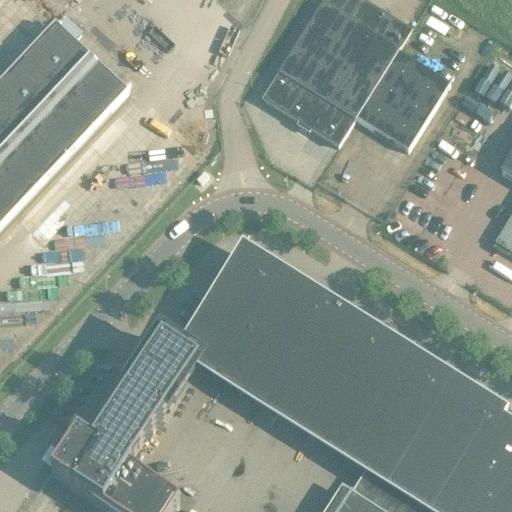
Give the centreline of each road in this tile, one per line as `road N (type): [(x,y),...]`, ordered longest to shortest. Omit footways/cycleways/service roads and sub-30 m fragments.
road 1 (unclassified): [(0,426),(199,218),(248,198)]
road 2 (unclassified): [(511,347),(287,208),(248,198)]
road 3 (unclassified): [(248,198),(229,111),(280,0)]
